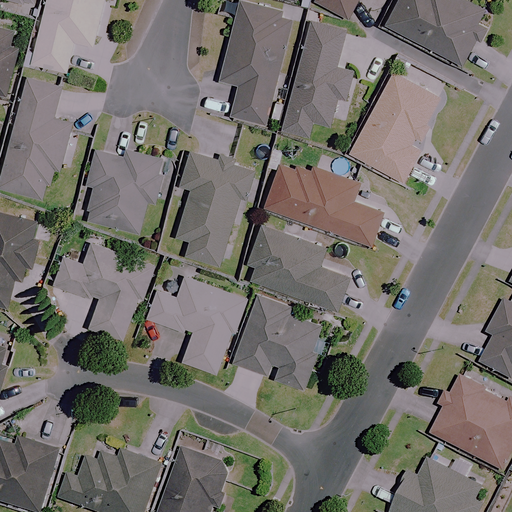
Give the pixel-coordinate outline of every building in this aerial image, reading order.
[(46,0),(35,49),(31,64),(66,73),(74,42),(92,47),(103,0),(46,0)] [(313,0),(313,1),(349,19),(357,0),(313,0)] [(397,0),(385,25),(464,66),(484,27),(476,24),(484,10),(465,0),(397,0)] [(281,15),(282,11),(240,1),(219,81),(237,85),(230,116),(265,125),(292,18),(281,15)] [(345,31),(310,21),(281,130),(309,137),(313,122),(330,126),(337,98),(346,100),(353,71),(335,67),(345,31)] [(9,47),(13,32),(0,28),(0,94),(5,96),(18,49),(9,47)] [(421,144),(429,127),(425,125),(440,96),(393,71),(350,154),(403,182),(423,145),(421,144)] [(47,184),(51,185),(55,170),(59,171),(72,122),(52,118),(61,86),(26,77),(0,177),(0,188),(43,199),(47,184)] [(148,201),(156,204),(163,177),(157,176),(162,158),(126,149),(124,157),(96,150),(88,184),(94,185),(85,220),(139,234),(148,201)] [(252,169),(190,151),(179,185),(191,188),(177,237),(190,241),(185,256),(219,266),(239,202),(242,203),(252,169)] [(311,175),(280,163),(264,207),(371,245),(382,212),(352,202),(359,183),(314,167),(311,175)] [(37,217),(0,209),(0,306),(8,308),(13,280),(23,282),(26,268),(34,270),(40,236),(34,235),(37,217)] [(327,248),(262,225),(249,259),(256,262),(249,279),(337,310),(348,277),(320,267),(327,248)] [(155,266),(91,242),(83,262),(65,255),(54,284),(99,301),(89,327),(123,340),(140,294),(144,296),(155,266)] [(246,298),(184,275),(176,297),(158,290),(148,319),(192,334),(182,361),(216,373),(232,329),(235,330),(246,298)] [(233,363),(268,375),(272,365),(279,368),(275,378),(304,388),(318,349),(313,348),(322,324),(289,312),(292,306),(258,294),(233,363)] [(511,299),(506,296),(487,330),(495,335),(481,361),(511,377),(511,299)] [(508,402),(467,381),(454,406),(448,403),(433,433),(503,469),(511,451),(511,400),(510,399),(508,402)] [(16,443),(1,439),(0,441),(0,500),(38,511),(42,511),(60,450),(18,438),(16,443)] [(218,511),(234,466),(181,449),(160,511),(218,511)] [(99,465),(88,461),(82,478),(70,473),(61,498),(100,511),(145,511),(162,465),(122,451),(120,459),(103,453),(99,465)] [(482,486),(428,459),(419,477),(411,473),(391,511),(479,511),(482,506),(475,502),(482,486)]
